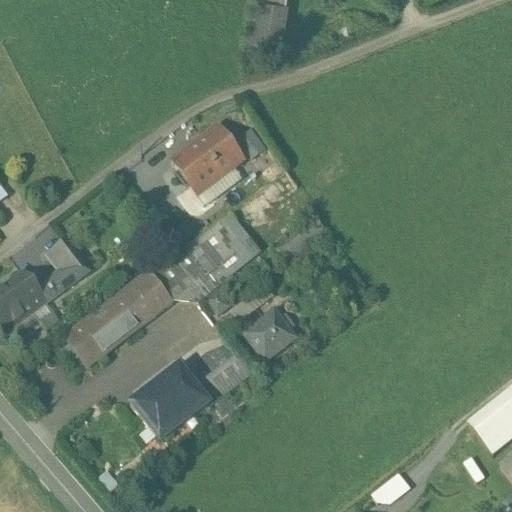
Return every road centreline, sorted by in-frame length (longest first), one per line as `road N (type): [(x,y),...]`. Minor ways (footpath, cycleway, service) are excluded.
road 1 (residential): [(496,0),(178,119),(0,255)]
road 2 (unknown): [(511,403),(383,511)]
road 3 (secondary): [(0,417),(79,511)]
